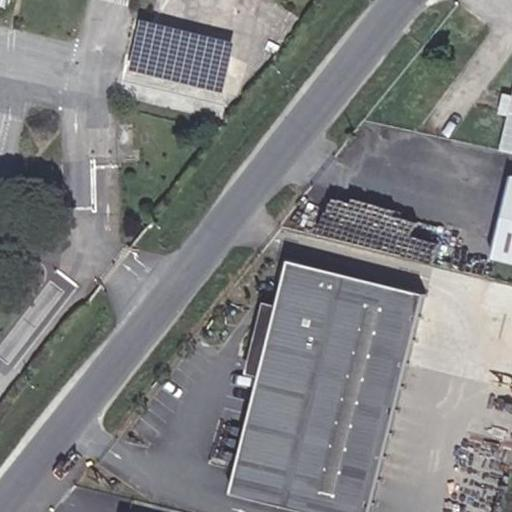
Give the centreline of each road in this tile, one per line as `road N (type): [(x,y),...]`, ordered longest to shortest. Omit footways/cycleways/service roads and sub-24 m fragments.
road 1 (tertiary): [(4,511),(401,0)]
road 2 (unknown): [(423,511),(470,320),(469,289),(438,271),(233,215)]
road 3 (unknown): [(105,225),(89,159),(108,0)]
road 4 (unknown): [(76,418),(172,477),(279,511)]
road 5 (unknown): [(0,351),(105,225)]
road 6 (unknown): [(185,482),(240,347)]
